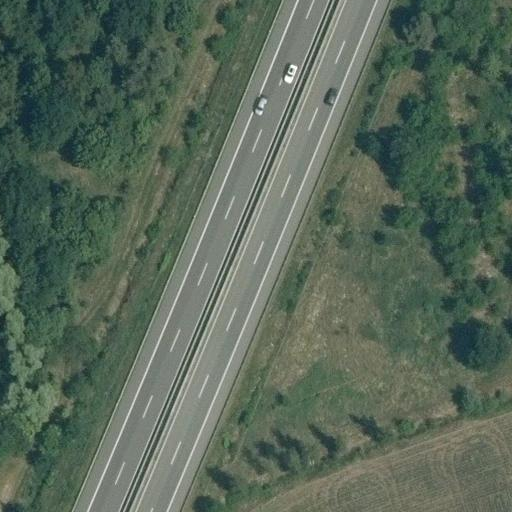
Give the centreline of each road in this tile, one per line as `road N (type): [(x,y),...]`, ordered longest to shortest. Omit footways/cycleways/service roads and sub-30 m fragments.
road 1 (motorway): [(315,0),(104,511)]
road 2 (motorway): [(151,511),(362,0)]
